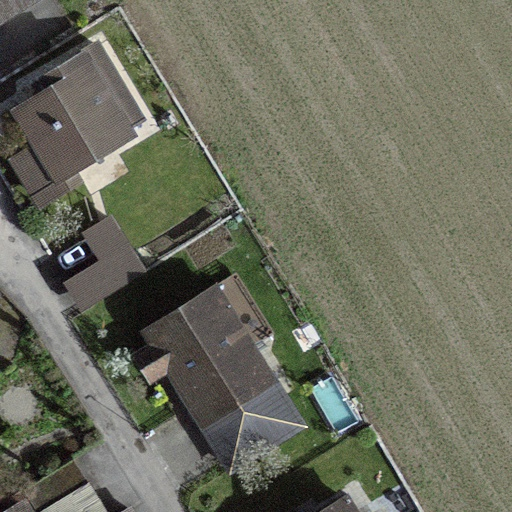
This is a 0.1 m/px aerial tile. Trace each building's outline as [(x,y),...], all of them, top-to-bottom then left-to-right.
[(125,135),(125,111),(85,46),(37,75),(46,88),(10,107),(27,132),(0,149),(0,151),(34,204),(68,185),(62,172),(125,135)] [(134,265),(104,215),(79,230),(95,258),(64,276),(78,298),(134,265)] [(267,376),(205,282),(133,330),(195,423),(267,376)] [(344,511),(329,489),(292,511),(344,511)] [(31,511),(22,496),(0,509),(0,511),(31,511)]
